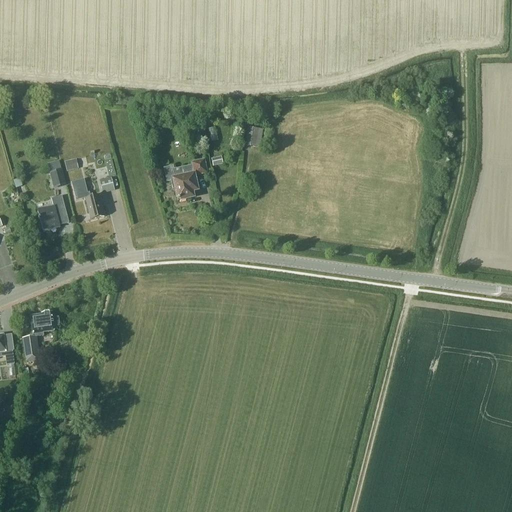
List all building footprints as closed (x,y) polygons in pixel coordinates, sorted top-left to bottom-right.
[(247,127),(244,146),(260,148),(263,129),(247,127)] [(211,160),(212,167),(222,165),(221,157),(211,160)] [(67,172),(78,169),(76,160),(64,163),(67,172)] [(46,164),(53,189),(65,186),(59,161),(46,164)] [(177,201),(188,199),(194,198),(193,192),(196,191),(193,177),(206,174),(203,161),(192,164),(192,166),(173,171),(172,167),(163,169),(166,182),(170,182),(172,190),(175,189),(177,201)] [(111,178),(98,181),(102,194),(114,191),(111,178)] [(99,196),(91,198),(89,193),(87,193),(83,180),(71,183),(76,202),(85,200),(90,221),(104,217),(99,196)] [(69,224),(61,197),(51,200),(53,208),(37,212),(39,218),(38,218),(38,220),(39,220),(43,233),(59,229),(59,226),(69,224)] [(51,314),(50,314),(48,312),(44,313),(42,315),(41,315),(42,316),(30,318),(33,338),(22,339),(26,363),(39,361),(36,338),(43,337),(42,334),(53,332),(53,328),(59,327),(58,318),(52,319),(51,314)] [(7,366),(15,364),(12,352),(6,353),(3,335),(0,335),(0,358),(6,357),(7,366)]
